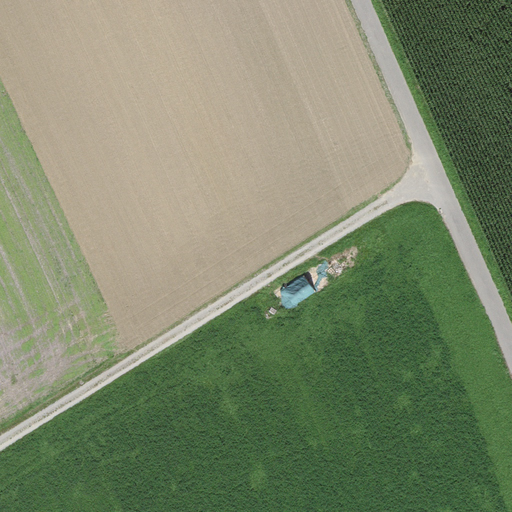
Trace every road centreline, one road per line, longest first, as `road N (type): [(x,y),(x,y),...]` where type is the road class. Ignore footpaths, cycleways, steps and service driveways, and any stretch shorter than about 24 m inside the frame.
road 1 (track): [(0,446),(437,177),(362,0)]
road 2 (track): [(437,177),(511,348)]
